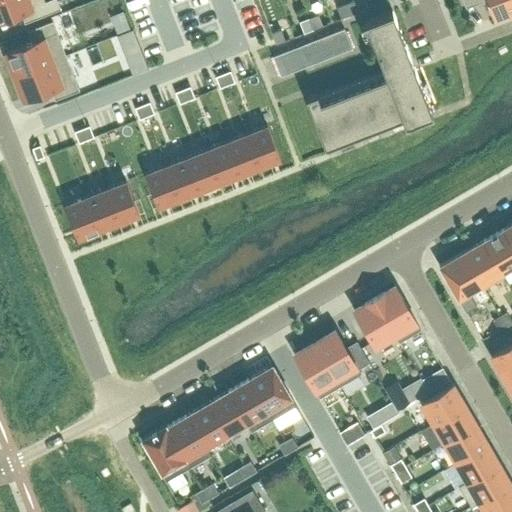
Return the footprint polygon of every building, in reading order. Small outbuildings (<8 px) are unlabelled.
[(24,22),(60,8),(56,0),(45,0),(44,0),(43,0),(0,0),(0,18),(19,11),(24,22)] [(350,0),(345,2),(349,13),(359,10),(355,0),(350,0)] [(511,0),(462,0),(465,7),(479,1),(478,0),(485,0),(493,18),(511,10),(511,0)] [(345,2),(336,6),(340,17),(349,13),(345,2)] [(391,9),(363,20),(384,74),(318,99),(316,92),(304,96),(324,146),(401,116),(403,122),(431,111),(391,9)] [(322,24),(317,13),(308,16),(313,28),(322,24)] [(303,32),(313,28),(308,16),(299,20),(303,32)] [(13,75),(65,55),(51,20),(26,30),(31,41),(4,51),(13,75)] [(280,27),(271,31),(275,42),(284,39),(280,27)] [(343,28),(335,31),(339,41),(347,38),(343,28)] [(331,44),(339,41),(335,31),(327,34),(331,44)] [(323,47),(331,44),(327,34),(319,37),(323,47)] [(315,50),(323,47),(319,37),(311,40),(315,50)] [(347,38),(339,41),(343,51),(351,48),(347,38)] [(307,53),(315,50),(311,40),(303,43),(307,53)] [(335,54),(343,51),(339,41),(331,44),(335,54)] [(299,56),(307,53),(303,43),(295,46),(299,56)] [(327,57),(335,54),(331,44),(323,47),(327,57)] [(291,59),(299,56),(295,46),(287,49),(291,59)] [(327,57),(323,47),(315,50),(319,60),(327,57)] [(283,62),(291,59),(287,49),(279,52),(283,62)] [(319,60),(315,50),(307,53),(311,63),(319,60)] [(275,65),(283,62),(279,52),(272,55),(275,65)] [(311,63),(307,53),(299,56),(303,66),(311,63)] [(65,55),(13,75),(22,98),(49,88),(49,87),(54,99),(78,89),(65,55)] [(303,66),(299,56),(291,59),(295,69),(303,66)] [(295,69),(291,59),(283,62),(287,72),(295,69)] [(287,72),(283,62),(275,65),(279,75),(287,72)] [(229,70),(222,73),(226,84),(233,81),(229,70)] [(222,73),(215,75),(219,87),(226,84),(222,73)] [(189,86),(181,88),(186,100),(193,97),(189,86)] [(181,88),(174,91),(179,102),(186,100),(181,88)] [(148,101),(141,104),(146,115),(153,113),(148,101)] [(141,104),(134,107),(139,118),(146,115),(141,104)] [(266,124),(245,132),(258,166),(280,158),(266,124)] [(89,125),(81,128),(86,139),(93,136),(89,125)] [(81,128),(74,131),(79,142),(85,139),(81,128)] [(245,132),(225,140),(238,174),(258,166),(245,132)] [(225,140),(205,148),(218,182),(238,174),(225,140)] [(39,142),(31,145),(36,156),(43,153),(39,142)] [(205,148),(185,156),(198,190),(218,182),(205,148)] [(185,156),(164,163),(178,198),(198,190),(185,156)] [(164,163),(144,171),(158,205),(177,198),(164,163)] [(125,178),(105,187),(118,221),(139,213),(125,178)] [(104,187),(84,194),(97,229),(117,221),(104,187)] [(84,194),(63,203),(77,237),(97,229),(84,194)] [(511,221),(503,227),(511,242),(511,221)] [(511,265),(511,242),(503,227),(482,239),(501,272),(502,271),(511,265)] [(501,272),(482,239),(461,251),(480,284),(482,288),(505,275),(502,271),(501,272)] [(457,297),(480,284),(461,251),(438,264),(457,297)] [(90,267),(80,273),(86,287),(97,282),(90,267)] [(394,285),(374,297),(396,336),(396,337),(398,341),(419,329),(394,285)] [(374,297),(353,309),(376,348),(396,337),(396,336),(374,297)] [(506,311),(499,315),(505,325),(511,321),(506,311)] [(499,315),(492,319),(498,329),(505,325),(499,315)] [(334,330),(314,342),(339,385),(359,373),(357,368),(368,362),(356,340),(344,347),(334,330)] [(511,341),(490,354),(502,374),(511,368),(511,341)] [(314,342),(293,354),(318,397),(339,385),(314,342)] [(247,377),(272,418),(295,404),(271,363),(247,377)] [(511,368),(502,374),(511,392),(511,368)] [(251,430),(272,418),(247,377),(227,389),(246,422),(245,422),(250,430),(251,430)] [(418,401),(431,422),(463,404),(451,382),(418,401)] [(225,434),(245,422),(246,422),(227,389),(206,401),(225,434)] [(205,445),(225,434),(206,401),(186,413),(205,446),(205,445)] [(475,423),(463,404),(431,422),(442,442),(475,423)] [(210,454),(205,445),(205,446),(186,413),(166,424),(164,425),(188,466),(210,454)] [(165,480),(188,466),(164,425),(166,424),(165,423),(140,437),(165,480)] [(373,436),(384,430),(380,423),(369,429),(373,436)] [(442,442),(454,462),(486,443),(475,423),(442,442)] [(290,450),(297,446),(291,436),(284,440),(290,450)] [(283,454),(290,450),(284,440),(277,444),(283,454)] [(457,485),(458,486),(498,463),(498,462),(486,443),(454,462),(465,481),(457,485)] [(389,464),(394,471),(404,464),(400,457),(389,464)] [(248,474),(255,470),(249,460),(243,464),(248,474)] [(458,486),(469,506),(508,483),(509,482),(498,462),(498,463),(458,486)] [(242,478),(248,474),(243,464),(236,468),(242,478)] [(408,471),(404,464),(394,471),(398,478),(408,471)] [(209,497),(217,492),(211,482),(203,487),(209,497)] [(508,483),(469,506),(470,506),(477,502),(483,511),(505,511),(511,508),(511,486),(509,482),(508,483)] [(200,502),(209,497),(203,487),(194,492),(200,502)] [(262,511),(264,511),(251,489),(224,505),(227,511),(262,511)] [(416,510),(427,504),(423,497),(412,503),(416,510)]
